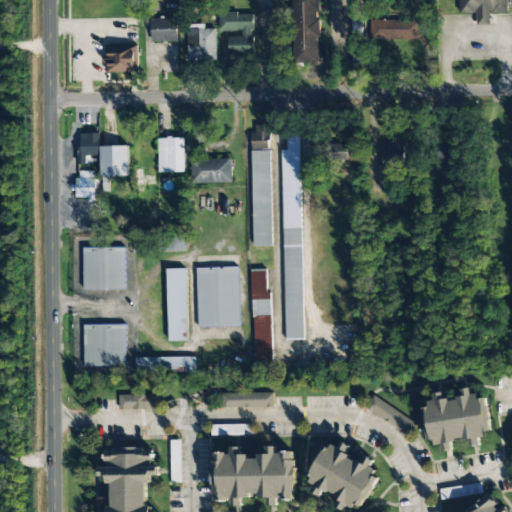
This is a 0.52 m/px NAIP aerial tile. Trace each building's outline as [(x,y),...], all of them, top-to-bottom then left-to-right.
[(320,0),(294,0),(294,63),(320,63),(320,0)] [(350,0),(352,67),(363,67),(361,0),(350,0)] [(507,12),(507,0),(459,0),(459,13),(477,12),(477,25),(491,24),(490,12),(507,12)] [(229,36),(229,55),(254,54),(253,12),(218,13),(219,31),(240,31),(240,36),(229,36)] [(152,17),(152,41),(177,41),(177,17),(152,17)] [(418,39),(418,20),(371,20),(371,39),(418,39)] [(188,28),(188,61),(215,61),(215,28),(188,28)] [(137,71),(136,45),(105,46),(106,73),(137,71)] [(253,246),(272,245),(270,125),(251,125),(253,246)] [(129,176),(128,145),(99,146),(99,133),(79,133),(79,166),(100,166),(100,176),(129,176)] [(157,138),(157,163),(184,163),(184,138),(157,138)] [(437,163),(459,163),(459,139),(437,139),(437,163)] [(404,143),(382,143),(382,166),(404,166),(404,143)] [(348,144),(325,144),(325,161),(348,161),(348,144)] [(285,340),(303,340),(301,152),(282,152),(285,340)] [(231,183),(231,158),(191,158),(191,183),(231,183)] [(94,172),(77,172),(77,200),(94,200),(94,172)] [(367,192),(380,192),(380,175),(367,175),(367,192)] [(185,252),(185,235),(134,235),(134,252),(185,252)] [(83,247),(83,289),(125,289),(125,247),(83,247)] [(239,327),(239,267),(197,267),(197,327),(239,327)] [(167,268),(168,341),(186,341),(186,268),(167,268)] [(270,269),(251,269),(253,367),(272,366),(270,269)] [(84,366),(126,366),(126,324),(84,324),(84,366)] [(135,372),(188,372),(188,357),(135,357),(135,372)] [(430,443),(442,442),(442,446),(482,442),(482,435),(492,433),(488,393),(476,395),(475,387),(460,389),(461,396),(447,397),(446,392),(437,393),(437,402),(426,403),(430,443)] [(273,393),(221,393),(221,407),(273,407),(273,393)] [(159,408),(159,394),(119,394),(119,408),(159,408)] [(368,405),(407,436),(415,426),(376,395),(368,405)] [(252,424),(211,425),(211,435),(253,434),(252,424)] [(362,511),(384,472),(373,466),(375,462),(354,451),(356,448),(333,435),(307,484),(325,493),(362,511)] [(155,511),(155,505),(150,505),(149,482),(155,482),(155,448),(104,449),(104,475),(113,475),(113,508),(103,508),(103,511),(155,511)] [(216,499),(270,498),(270,500),(297,500),(296,451),(280,451),(280,449),(252,449),(252,448),(215,449),(216,499)] [(508,511),(493,492),(466,511),(508,511)]
